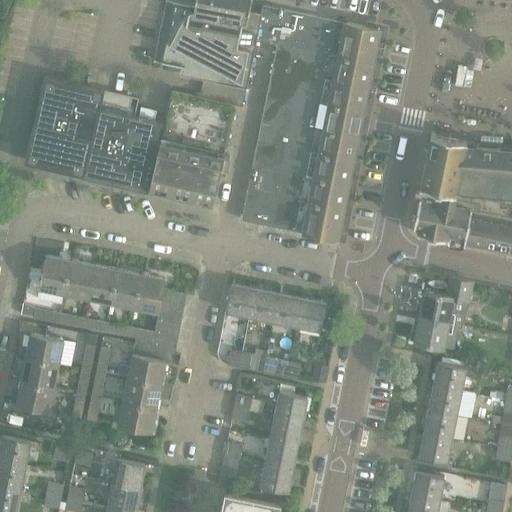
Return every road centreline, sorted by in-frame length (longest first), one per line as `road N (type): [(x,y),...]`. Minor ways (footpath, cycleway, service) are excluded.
road 1 (tertiary): [(379,247),(425,27),(418,2)]
road 2 (tertiary): [(326,511),(373,276)]
road 3 (residential): [(182,450),(222,246)]
road 4 (residential): [(222,246),(262,51)]
road 5 (residential): [(222,246),(36,208)]
road 6 (residential): [(373,276),(222,246)]
road 7 (residential): [(511,274),(379,247)]
road 8 (residential): [(0,329),(21,221),(36,208)]
